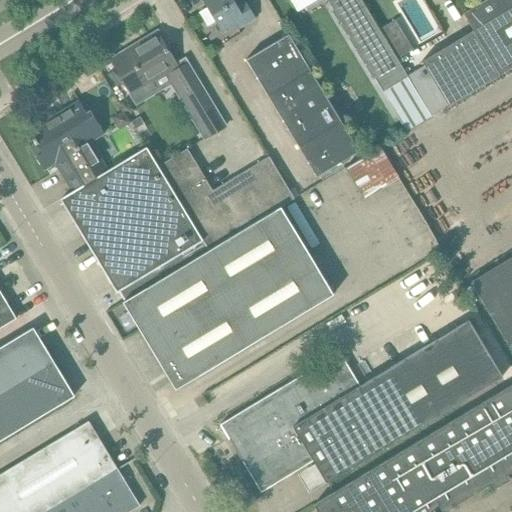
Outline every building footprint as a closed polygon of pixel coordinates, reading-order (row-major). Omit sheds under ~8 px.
[(233,0),(201,0),(206,8),(198,12),(207,27),(215,22),(221,33),(235,25),(237,29),(256,18),(244,0),(242,0),(236,4),(233,0)] [(431,115),(361,0),(327,0),(407,130),(431,115)] [(511,67),(511,0),(484,0),(463,13),(473,30),(500,74),(511,67)] [(380,29),(398,59),(412,51),(394,21),(380,29)] [(500,74),(473,30),(422,61),(448,105),(500,74)] [(343,169),(363,157),(340,120),(334,108),(289,34),(246,59),(320,183),(343,169)] [(114,59),(111,61),(135,100),(156,88),(152,81),(168,71),(185,99),(194,115),(208,137),(225,126),(212,104),(185,59),(184,58),(175,63),(160,37),(138,50),(135,46),(126,52),(122,51),(114,56),(114,59)] [(86,113),(78,101),(57,114),(54,110),(26,127),(35,143),(29,146),(43,170),(55,163),(72,192),(108,171),(91,141),(104,133),(90,111),(86,113)] [(334,108),(340,120),(349,115),(342,103),(334,108)] [(140,117),(132,122),(136,130),(145,125),(140,117)] [(202,240),(158,166),(147,147),(108,171),(72,192),(61,199),(117,291),(202,240)] [(294,199),(269,156),(212,190),(187,148),(158,166),(202,240),(209,250),(278,208),(294,199)] [(363,157),(343,169),(362,201),(397,180),(378,148),(363,157)] [(209,250),(123,302),(176,389),(331,296),(278,208),(209,250)] [(511,256),(470,282),(511,350),(511,256)] [(0,327),(16,318),(0,290),(0,327)] [(313,460),(326,483),(503,376),(469,320),(360,386),(340,353),(220,424),(261,492),(313,460)] [(0,347),(0,393),(54,361),(33,327),(0,347)] [(54,361),(0,393),(0,440),(74,396),(54,361)] [(511,384),(313,505),(317,511),(447,511),(489,487),(492,490),(510,479),(508,475),(511,472),(511,384)] [(0,511),(44,511),(118,468),(99,438),(92,442),(82,424),(0,473),(0,511)] [(128,511),(140,505),(118,468),(44,511),(128,511)]
